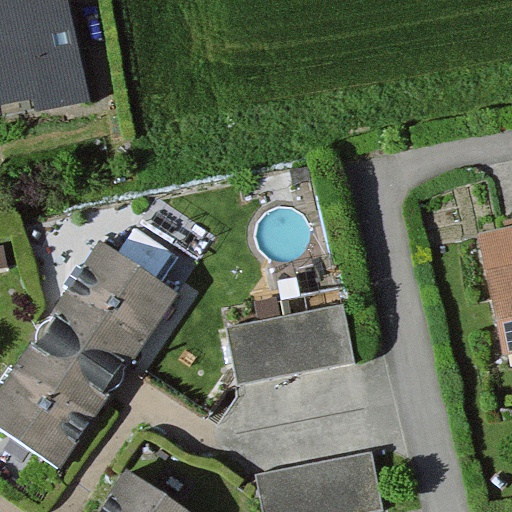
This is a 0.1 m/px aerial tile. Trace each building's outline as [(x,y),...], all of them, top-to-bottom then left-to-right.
[(89,101),(66,0),(0,0),(0,108),(31,101),(34,113),(89,101)] [(511,236),(478,244),(504,363),(511,360),(511,236)] [(172,306),(97,254),(0,394),(0,437),(55,476),(172,306)] [(341,312),(224,335),(236,392),(352,369),(341,312)] [(374,511),(365,460),(253,480),(258,511),(374,511)] [(168,511),(123,483),(103,511),(168,511)]
